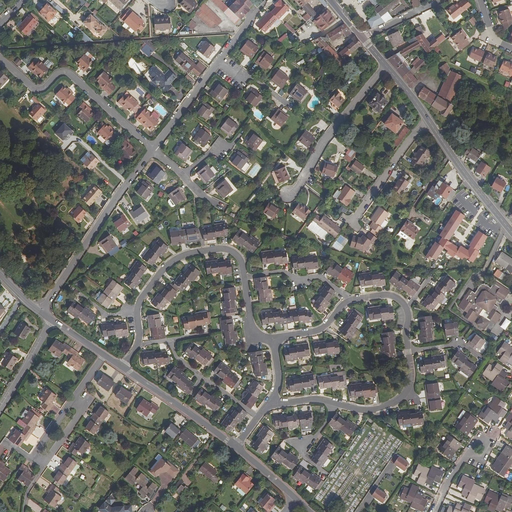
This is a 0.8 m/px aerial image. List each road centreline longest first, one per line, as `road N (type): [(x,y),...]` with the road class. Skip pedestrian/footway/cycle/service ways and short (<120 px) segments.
road 1 (residential): [(136,312),(168,263),(223,248),(240,262),(254,334),(273,340)]
road 2 (residential): [(150,149),(66,73),(36,90),(0,57)]
road 3 (residential): [(40,311),(150,149)]
road 4 (residential): [(288,195),(385,64)]
road 5 (residential): [(273,340),(320,329),(351,300),(389,295),(404,309)]
road 6 (tertiary): [(511,232),(427,118)]
road 7 (unclassified): [(235,446),(121,366)]
road 8 (residential): [(351,223),(427,118)]
